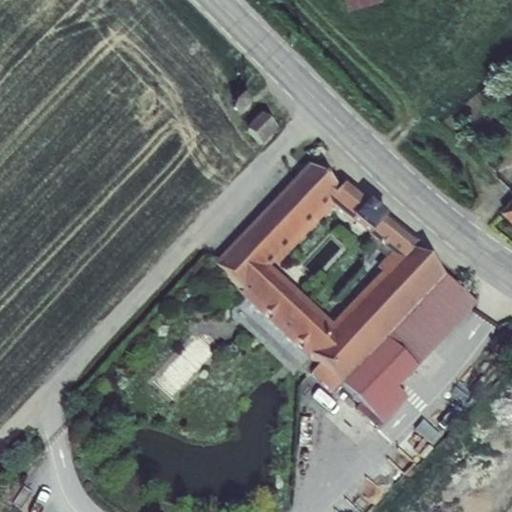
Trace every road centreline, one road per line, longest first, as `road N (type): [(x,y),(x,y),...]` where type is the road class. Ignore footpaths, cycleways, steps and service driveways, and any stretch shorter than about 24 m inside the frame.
road 1 (track): [(0,450),(325,108)]
road 2 (secondary): [(215,0),(418,196),(511,270)]
